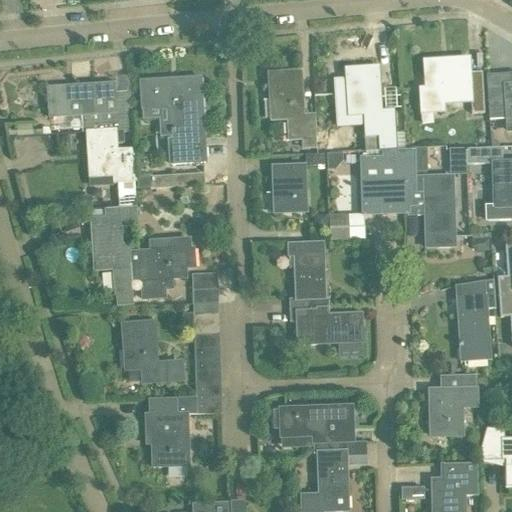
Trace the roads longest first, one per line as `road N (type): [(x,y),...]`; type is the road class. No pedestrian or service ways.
road 1 (residential): [(230,17),(248,387)]
road 2 (residential): [(102,511),(59,410),(0,207)]
road 3 (residential): [(0,44),(230,17)]
road 4 (residential): [(230,17),(421,0)]
road 5 (residential): [(248,387),(383,383)]
road 6 (residential): [(383,383),(387,511)]
